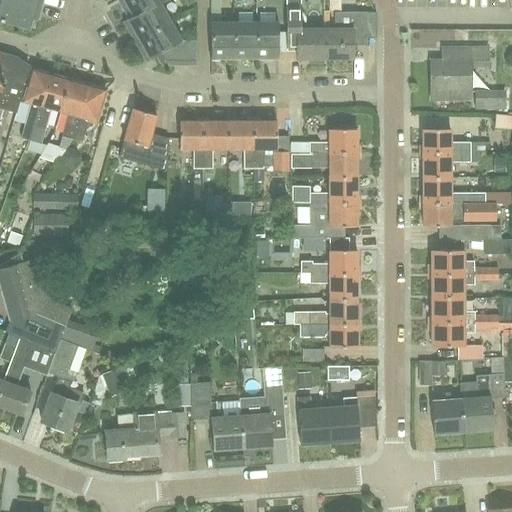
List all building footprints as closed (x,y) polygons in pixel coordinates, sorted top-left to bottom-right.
[(42,4),(28,0),(8,0),(7,4),(0,1),(0,28),(3,30),(5,24),(30,31),(33,18),(37,19),(42,4)] [(119,0),(130,19),(130,20),(161,2),(161,3),(166,0),(119,0)] [(235,24),(221,23),(220,0),(211,0),(212,23),(212,60),(235,60),(235,24)] [(324,59),(324,29),(299,28),(299,0),(287,0),(287,24),(286,24),(287,51),(297,51),(297,59),(308,59),(308,63),(322,63),(322,59),(324,59)] [(130,20),(130,19),(125,22),(136,41),(172,22),(161,3),(161,2),(130,20)] [(335,29),(324,29),(324,59),(353,59),(353,37),(367,37),(367,12),(335,12),(335,29)] [(172,22),(136,41),(147,61),(157,55),(170,48),(183,41),(182,40),(172,22)] [(235,24),(235,60),(256,60),(257,24),(235,24)] [(257,24),(256,60),(279,60),(279,24),(257,24)] [(182,40),(183,41),(183,65),(196,65),(196,40),(182,40)] [(183,41),(170,48),(170,65),(183,65),(183,41)] [(170,48),(157,55),(162,65),(170,65),(170,48)] [(488,91),(488,67),(488,48),(461,48),(461,61),(431,61),(431,100),(471,100),(471,91),(475,91),(488,91)] [(0,121),(3,109),(16,113),(28,68),(15,59),(0,54),(0,121)] [(22,137),(29,140),(35,127),(49,75),(32,71),(24,102),(31,104),(22,137)] [(35,127),(29,140),(41,144),(51,110),(60,112),(69,80),(49,75),(35,127)] [(73,139),(75,131),(88,85),(69,80),(60,112),(68,114),(62,136),(63,136),(73,139)] [(75,131),(73,139),(83,142),(89,120),(95,122),(104,90),(88,85),(75,131)] [(507,91),(488,91),(475,91),(475,109),(507,109),(507,91)] [(133,108),(118,158),(130,161),(135,144),(147,147),(157,115),(133,108)] [(496,129),(511,129),(511,117),(496,117),(496,129)] [(193,149),(193,170),(203,170),(203,121),(180,121),(179,149),(193,149)] [(203,121),(203,170),(212,170),(212,150),(226,150),(226,122),(203,121)] [(254,122),(254,170),(264,170),(264,150),(277,150),(277,121),(254,122)] [(254,170),(254,122),(231,122),(231,150),(244,150),(244,170),(254,170)] [(470,152),(470,143),(449,143),(449,129),(422,130),(422,153),(470,152)] [(308,143),(308,154),(356,153),(356,130),(329,130),(329,143),(308,143)] [(494,154),(493,143),(476,144),(476,155),(494,154)] [(470,152),(422,153),(423,176),(450,175),(450,162),(470,162),(470,152)] [(289,153),(277,153),(273,153),(273,167),(273,172),(289,172),(289,153)] [(302,154),(291,154),(291,168),(322,168),(322,164),(329,164),(329,177),(356,177),(356,153),(308,154),(302,154)] [(423,204),(486,203),(486,193),(471,193),(450,193),(450,175),(423,176),(423,204)] [(309,194),(309,186),(292,186),(292,202),(309,203),(357,203),(356,177),(329,177),(329,194),(309,194)] [(77,195),(34,194),(33,209),(77,210),(77,195)] [(325,239),(325,227),(357,227),(357,203),(309,203),(309,226),(294,226),(294,239),(325,239)] [(423,227),(450,227),(450,220),(464,220),(464,221),(494,221),(494,203),(486,203),(423,204),(423,227)] [(232,206),(232,219),(258,220),(258,207),(232,206)] [(34,214),(34,236),(68,237),(68,214),(34,214)] [(127,236),(128,220),(90,217),(88,233),(127,236)] [(462,241),(500,240),(500,227),(461,227),(461,241),(462,241)] [(133,249),(160,248),(159,236),(133,237),(133,249)] [(511,240),(500,241),(500,240),(462,241),(484,241),(484,254),(511,254),(511,240)] [(309,273),(356,273),(356,250),(329,251),(329,264),(312,264),(312,261),(299,261),(299,273),(309,273)] [(432,250),(432,275),(475,275),(487,275),(487,269),(475,269),(475,261),(466,261),(466,250),(432,250)] [(36,313),(23,262),(0,268),(0,276),(3,282),(14,319),(8,334),(56,354),(65,325),(36,313)] [(356,273),(309,273),(309,285),(329,285),(329,298),(356,298),(356,273)] [(432,275),(432,297),(465,297),(465,285),(475,285),(475,281),(487,281),(487,275),(475,275),(432,275)] [(499,324),(499,316),(476,316),(476,312),(466,312),(465,297),(432,297),(432,324),(499,324)] [(356,298),(329,298),(329,313),(325,314),(325,311),(293,311),(293,325),(299,324),(360,324),(360,322),(356,322),(356,315),(360,315),(360,305),(356,305),(356,298)] [(61,339),(91,351),(99,332),(68,320),(61,339)] [(511,323),(499,324),(499,328),(505,328),(506,357),(511,357),(511,332),(511,323)] [(329,347),(356,347),(356,327),(360,327),(360,324),(299,324),(299,338),(324,337),(324,335),(329,335),(329,347)] [(499,328),(499,324),(432,324),(432,346),(465,346),(465,333),(475,333),(476,328),(499,328)] [(0,359),(10,364),(19,339),(9,335),(0,359)] [(61,341),(49,373),(65,380),(77,347),(61,341)] [(327,361),(326,350),(307,351),(307,362),(327,361)] [(511,356),(511,357),(506,357),(503,357),(505,383),(511,382),(511,356)] [(505,383),(503,357),(491,358),(492,375),(477,376),(479,399),(462,400),(465,432),(494,430),(492,398),(506,397),(505,383)] [(444,375),(444,361),(432,361),(432,375),(444,375)] [(3,381),(0,390),(0,406),(22,415),(30,391),(14,385),(21,368),(10,364),(3,381)] [(327,380),(349,380),(349,367),(327,366),(327,380)] [(82,393),(68,388),(70,383),(59,378),(54,393),(52,393),(41,422),(67,432),(82,393)] [(240,403),(241,416),(244,448),(273,446),(270,415),(284,414),(282,386),(265,387),(266,400),(240,402),(240,403)] [(241,416),(240,403),(211,405),(210,387),(189,388),(191,419),(211,418),(213,450),(244,448),(241,416)] [(330,441),(328,409),(311,410),(310,397),(298,398),(299,410),(298,410),(300,444),(330,441)] [(343,408),(328,409),(330,441),(359,439),(356,397),(343,398),(343,408)] [(465,432),(462,400),(432,402),(435,434),(465,432)] [(171,436),(185,435),(184,413),(170,414),(170,411),(134,413),(135,429),(107,431),(109,460),(125,459),(125,457),(160,455),(158,435),(171,434),(171,436)]
